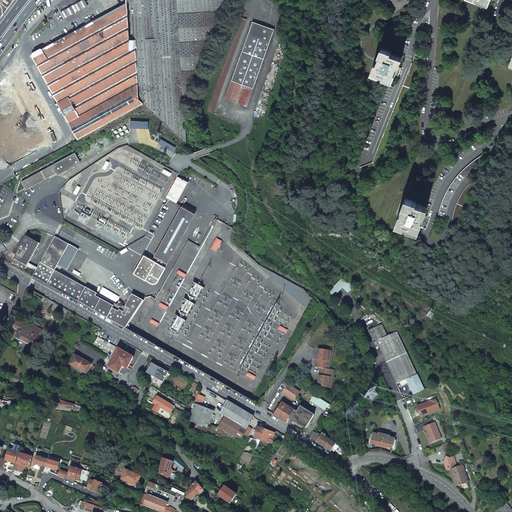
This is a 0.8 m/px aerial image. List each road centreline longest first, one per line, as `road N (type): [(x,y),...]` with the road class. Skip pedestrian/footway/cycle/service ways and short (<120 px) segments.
road 1 (residential): [(511,115),(445,142),(429,137),(436,0)]
road 2 (tertiary): [(147,351),(340,463)]
road 3 (tertiary): [(0,265),(147,351)]
road 4 (unknown): [(370,156),(434,6)]
road 5 (unknown): [(505,119),(492,144),(452,180),(431,231)]
road 6 (residential): [(134,415),(22,403),(0,409)]
road 7 (residential): [(134,415),(182,452),(220,511)]
